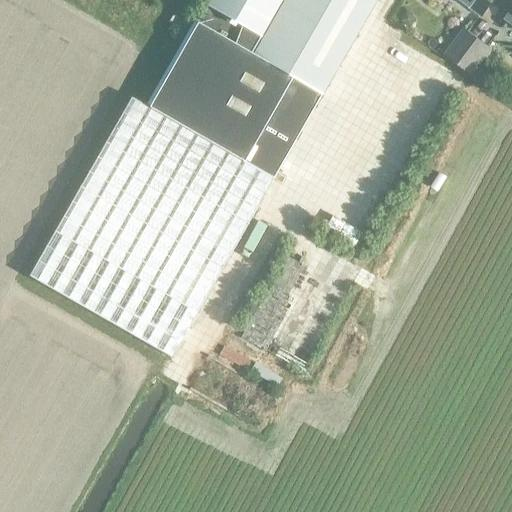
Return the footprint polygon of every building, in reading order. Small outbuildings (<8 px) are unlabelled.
[(207,0),(195,21),(321,93),(374,0),(207,0)] [(493,0),(457,0),(480,17),(493,0)] [(146,106),(272,179),(321,93),(195,21),(146,106)] [(443,54),(472,75),(492,48),(463,27),(443,54)] [(130,97),(27,275),(170,357),(272,179),(146,106),(130,97)] [(280,377),(253,363),(249,372),(276,386),(280,377)]
